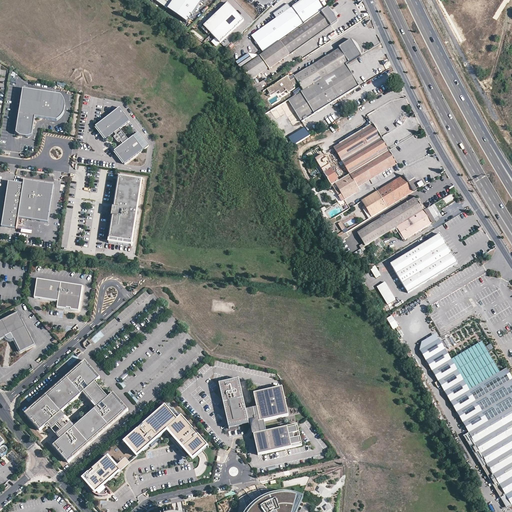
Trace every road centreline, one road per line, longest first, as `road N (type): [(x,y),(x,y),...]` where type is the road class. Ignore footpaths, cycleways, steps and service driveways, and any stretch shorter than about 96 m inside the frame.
road 1 (tertiary): [(511,263),(435,135),(370,0)]
road 2 (trunk): [(486,137),(411,0)]
road 3 (trunk): [(390,0),(456,130)]
road 4 (unclassified): [(0,404),(97,321)]
road 5 (secondary): [(456,130),(511,240)]
